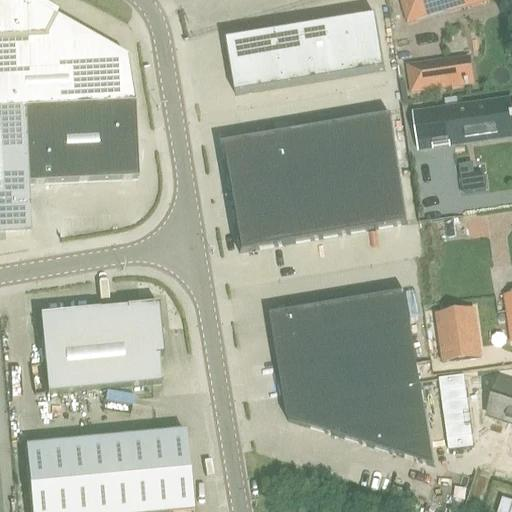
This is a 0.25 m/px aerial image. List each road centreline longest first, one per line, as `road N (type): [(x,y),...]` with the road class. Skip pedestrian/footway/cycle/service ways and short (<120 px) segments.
road 1 (unclassified): [(245,511),(200,246)]
road 2 (unclassified): [(200,246),(168,47),(155,12),(141,0)]
road 3 (unclassified): [(200,246),(0,279)]
